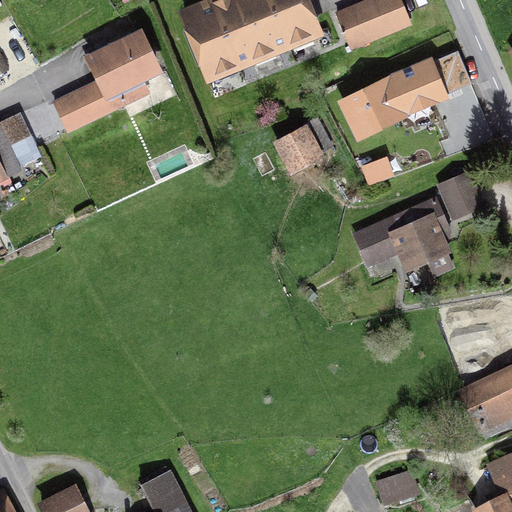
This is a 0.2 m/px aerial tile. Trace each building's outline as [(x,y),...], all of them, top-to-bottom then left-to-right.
[(314,36),(325,31),(311,0),(189,0),(176,5),(184,24),(180,25),(195,62),(199,61),(207,79),(216,75),(218,79),(240,70),(239,66),(255,60),(256,61),(277,53),(276,51),(292,44),(296,53),(317,44),(314,36)] [(351,48),(412,23),(402,0),(358,0),(335,10),(351,48)] [(142,23),(83,53),(95,76),(52,98),(69,131),(151,90),(144,77),(164,67),(142,23)] [(432,53),(337,95),(357,138),(411,114),(410,112),(450,94),(448,91),(472,80),(457,47),(434,57),(432,53)] [(0,73),(10,68),(0,50),(0,73)] [(319,153),(304,126),(277,140),(291,167),(319,153)] [(0,129),(0,172),(16,165),(0,129)] [(371,187),(395,179),(388,161),(365,170),(371,187)] [(470,175),(442,187),(454,215),(482,203),(470,175)] [(436,198),(355,233),(368,265),(401,251),(408,267),(427,259),(434,276),(453,268),(440,236),(450,231),(436,198)] [(511,369),(465,393),(488,438),(511,425),(511,369)] [(511,511),(511,454),(488,466),(499,490),(502,497),(475,509),(476,511),(511,511)] [(383,504),(420,492),(412,468),(375,479),(383,504)] [(190,511),(171,471),(141,486),(153,511),(190,511)] [(0,511),(17,511),(6,489),(0,491),(0,511)] [(43,510),(44,511),(89,511),(79,492),(43,510)]
